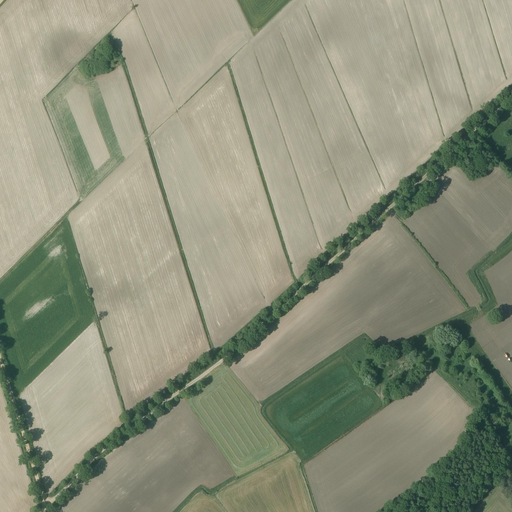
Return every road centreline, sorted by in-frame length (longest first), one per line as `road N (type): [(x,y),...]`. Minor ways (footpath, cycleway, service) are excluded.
road 1 (track): [(45,504),(108,444),(226,356),(511,96)]
road 2 (track): [(45,504),(0,356)]
